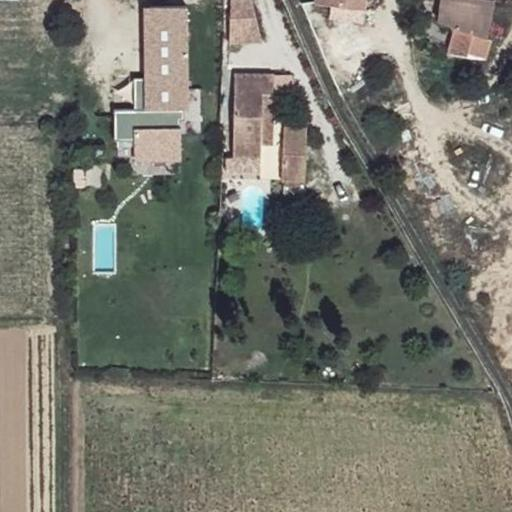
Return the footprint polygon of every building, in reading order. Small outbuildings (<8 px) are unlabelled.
[(256,0),(236,0),(234,43),(269,44),(256,0)] [(353,0),(336,0),(336,11),(355,14),(353,0)] [(353,0),(355,14),(374,17),(375,0),(353,0)] [(511,0),(478,0),(478,5),(510,10),(508,37),(511,37),(511,0)] [(355,14),(336,11),(335,26),(373,30),(374,17),(355,14)] [(276,76),(239,75),(237,160),(265,162),(265,149),(266,98),(277,99),(276,76)] [(277,99),(266,98),(265,149),(278,149),(277,99)] [(314,131),(286,131),(284,185),(312,185),(314,131)] [(248,255),(222,253),(219,325),(247,325),(248,255)]
